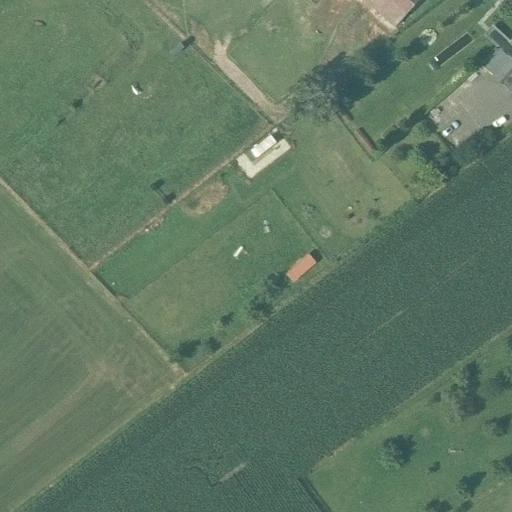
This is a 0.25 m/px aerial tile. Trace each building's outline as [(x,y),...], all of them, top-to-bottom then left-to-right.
[(362,0),(396,29),(421,0),(362,0)] [(511,40),(510,43),(501,52),(511,63),(511,40)] [(498,49),(481,67),(511,94),(511,63),(501,52),(498,49)] [(276,143),(271,136),(252,150),(258,157),(276,143)] [(310,252),(284,273),(291,283),(317,262),(310,252)]
